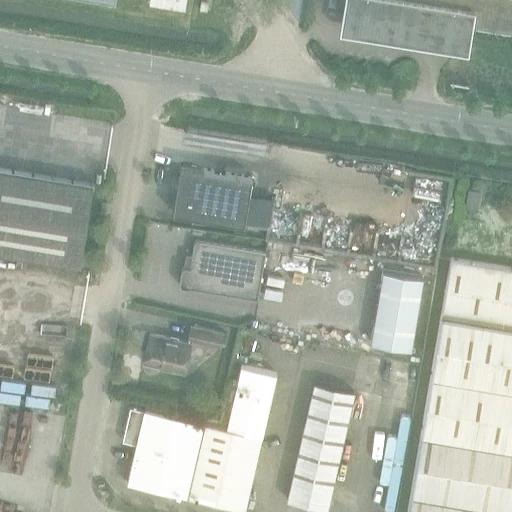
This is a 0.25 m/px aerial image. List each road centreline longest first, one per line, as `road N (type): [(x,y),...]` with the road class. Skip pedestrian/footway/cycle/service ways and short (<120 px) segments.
road 1 (unclassified): [(97,511),(86,489),(142,70)]
road 2 (tertiary): [(511,131),(272,91)]
road 3 (tertiary): [(142,70),(0,45)]
road 4 (tertiary): [(272,91),(142,70)]
